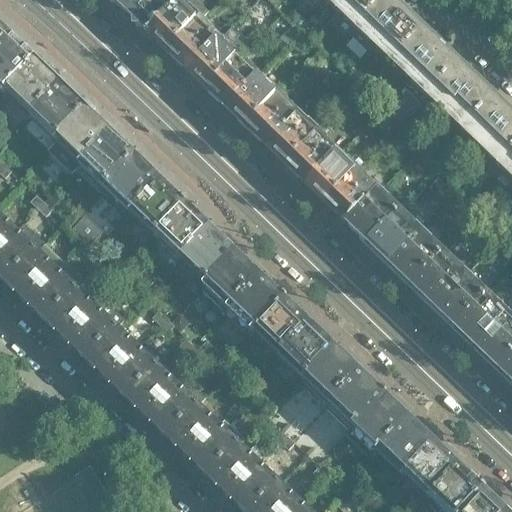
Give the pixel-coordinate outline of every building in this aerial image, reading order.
[(109,0),(126,15),(139,0),(109,0)] [(149,37),(176,7),(168,0),(139,0),(126,15),(139,29),(149,37)] [(327,0),(341,13),(353,0),(327,0)] [(359,30),(387,0),(353,0),(341,13),(359,30)] [(376,47),(406,17),(388,0),(387,0),(359,30),(376,47)] [(169,56),(197,27),(188,19),(192,14),(180,3),(176,7),(149,37),(169,56)] [(302,17),(294,9),(288,15),(297,23),(302,17)] [(311,26),(302,17),(297,23),(305,32),(311,26)] [(394,64),(424,34),(406,17),(376,47),(394,64)] [(189,75),(221,42),(210,31),(205,35),(197,27),(169,56),(189,75)] [(0,53),(12,40),(0,29),(0,53)] [(412,81),(441,51),(424,34),(394,64),(412,81)] [(0,96),(3,99),(5,97),(37,63),(12,40),(0,53),(0,96)] [(209,94),(236,65),(228,57),(232,52),(221,42),(189,75),(209,94)] [(338,52),(329,43),(324,49),(332,58),(338,52)] [(430,99),(459,68),(441,51),(412,81),(430,99)] [(347,60),(338,52),(332,58),(341,66),(347,60)] [(30,120),(62,87),(37,63),(5,97),(30,120)] [(228,113),(260,80),(249,69),(245,73),(236,65),(209,94),(228,113)] [(448,116),(477,85),(459,68),(430,99),(448,116)] [(373,86),(365,78),(359,83),(368,92),(373,86)] [(248,132),(276,103),(267,95),(271,90),(260,80),(228,113),(248,132)] [(466,133),(495,102),(477,85),(448,116),(466,133)] [(382,94),(373,86),(368,92),(377,100),(382,94)] [(55,144),(87,111),(62,87),(30,120),(55,144)] [(483,150),(511,120),(511,118),(495,102),(466,133),(483,150)] [(268,151),(300,118),(289,107),(285,111),(276,103),(248,132),(268,151)] [(80,168),(112,135),(87,111),(55,144),(80,168)] [(409,120),(400,112),(395,118),(404,126),(409,120)] [(288,170),(315,141),(307,133),(311,128),(300,118),(268,151),(288,170)] [(418,129),(409,120),(404,126),(412,134),(418,129)] [(501,167),(511,155),(511,120),(483,150),(501,167)] [(105,192),(137,159),(112,135),(80,168),(105,192)] [(308,189),(339,156),(328,145),(324,149),(315,141),(288,170),(308,189)] [(445,155),(436,146),(431,152),(439,160),(445,155)] [(453,163),(445,155),(439,160),(448,169),(453,163)] [(511,177),(511,155),(501,167),(511,177)] [(327,208),(355,179),(346,171),(351,166),(339,156),(308,189),(327,208)] [(130,216),(162,183),(137,159),(105,192),(130,216)] [(11,175),(3,168),(0,170),(0,177),(4,181),(11,175)] [(347,227),(380,193),(369,182),(364,187),(355,179),(327,208),(347,227)] [(480,189),(472,180),(466,186),(475,195),(480,189)] [(155,240),(187,206),(162,183),(130,216),(155,240)] [(489,197),(480,189),(475,195),(484,203),(489,197)] [(367,249),(398,216),(388,207),(391,204),(380,193),(347,227),(361,240),(360,242),(367,249)] [(43,206),(36,199),(30,206),(37,213),(43,206)] [(51,214),(43,206),(37,213),(45,220),(51,214)] [(179,264),(211,230),(187,206),(155,240),(179,264)] [(511,227),(511,219),(507,215),(502,221),(511,229),(511,227)] [(389,270),(423,234),(411,223),(408,226),(398,216),(367,249),(389,270)] [(0,251),(17,234),(0,217),(0,251)] [(204,287),(236,254),(211,230),(179,264),(204,287)] [(0,281),(6,286),(38,253),(17,234),(0,251),(0,281)] [(410,291),(441,258),(432,249),(435,245),(423,234),(389,270),(410,291)] [(84,245),(76,238),(70,244),(78,252),(84,245)] [(92,253),(84,245),(78,252),(85,259),(92,253)] [(26,306),(58,272),(38,253),(6,286),(26,306)] [(229,311),(261,278),(236,254),(204,287),(229,311)] [(432,311),(466,276),(454,264),(451,267),(441,258),(410,291),(432,311)] [(46,325),(78,292),(58,272),(26,306),(46,325)] [(454,332),(485,300),(475,290),(478,287),(466,276),(432,311),(454,332)] [(124,284),(118,278),(117,277),(111,283),(118,290),(124,284)] [(254,335),(286,302),(261,278),(229,311),(254,335)] [(132,291),(124,284),(118,290),(126,298),(132,291)] [(66,344),(98,311),(78,292),(46,325),(66,344)] [(476,353),(510,317),(498,306),(495,309),(485,300),(454,332),(476,353)] [(279,359),(311,326),(286,302),(254,335),(279,359)] [(86,364),(119,331),(98,311),(66,344),(86,364)] [(165,323),(157,315),(151,322),(159,329),(165,323)] [(497,374),(511,358),(511,319),(510,317),(476,353),(497,374)] [(173,330),(168,326),(165,323),(159,329),(167,337),(173,330)] [(304,383),(336,350),(311,326),(279,359),(304,383)] [(107,383),(139,350),(119,331),(86,364),(107,383)] [(127,402),(159,369),(139,350),(107,383),(127,402)] [(329,407),(361,373),(336,350),(304,383),(329,407)] [(205,361),(198,354),(191,360),(199,368),(205,361)] [(511,388),(511,358),(497,374),(511,388)] [(213,369),(205,361),(199,368),(207,375),(213,369)] [(147,422),(179,389),(159,369),(127,402),(147,422)] [(354,431),(386,397),(361,373),(329,407),(354,431)] [(167,441),(200,408),(179,389),(147,422),(167,441)] [(246,400),(243,397),(238,393),(232,399),(240,406),(246,400)] [(379,455),(411,421),(386,397),(354,431),(379,455)] [(254,407),(246,400),(240,406),(247,414),(254,407)] [(188,461),(220,427),(200,408),(167,441),(188,461)] [(404,478),(436,445),(411,421),(379,455),(404,478)] [(208,480),(240,447),(220,427),(188,461),(208,480)] [(286,439),(279,431),(272,438),(280,445),(286,439)] [(294,446),(293,445),(286,439),(280,445),(288,453),(294,446)] [(429,502),(461,469),(436,445),(404,478),(429,502)] [(228,499),(260,466),(240,447),(208,480),(228,499)] [(241,511),(254,511),(280,485),(260,466),(228,499),(241,511)] [(438,511),(467,511),(486,493),(461,469),(429,502),(438,511)] [(326,477),(319,470),(313,476),(320,484),(326,477)] [(334,484),(326,477),(320,484),(328,491),(334,484)] [(293,511),(301,505),(280,485),(254,511),(293,511)] [(505,511),(486,493),(467,511),(505,511)]
